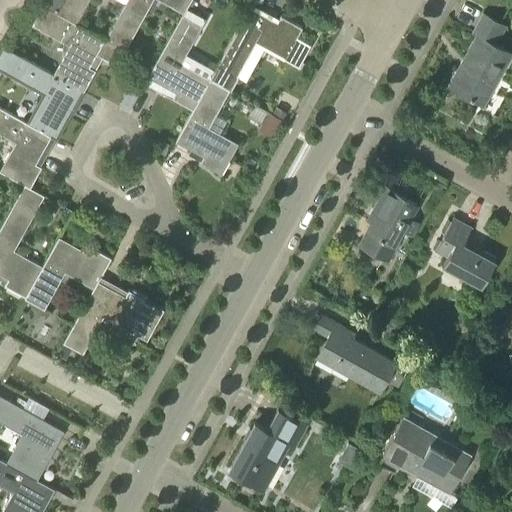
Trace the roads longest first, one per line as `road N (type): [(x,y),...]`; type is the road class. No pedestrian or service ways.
road 1 (tertiary): [(150,474),(256,280)]
road 2 (residential): [(168,232),(167,208),(126,122),(104,123),(80,162),(86,187)]
road 3 (tertiary): [(256,280),(349,112)]
road 4 (residential): [(349,112),(511,204)]
